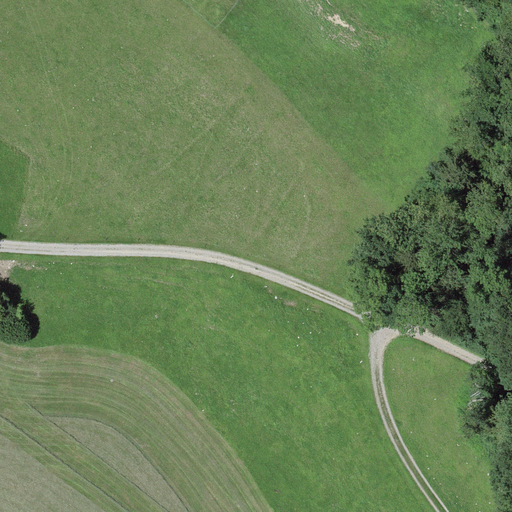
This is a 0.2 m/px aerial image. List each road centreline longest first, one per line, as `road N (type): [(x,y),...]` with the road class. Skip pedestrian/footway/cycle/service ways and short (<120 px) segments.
road 1 (track): [(0,246),(194,253),(259,269),(511,376)]
road 2 (track): [(389,326),(379,347),(381,393),(403,452),(440,511)]
